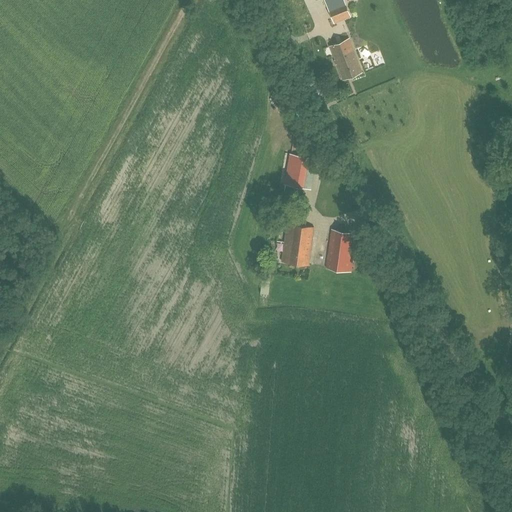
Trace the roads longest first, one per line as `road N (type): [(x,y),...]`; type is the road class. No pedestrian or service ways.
road 1 (unclassified): [(511,475),(268,0)]
road 2 (track): [(190,0),(0,341)]
